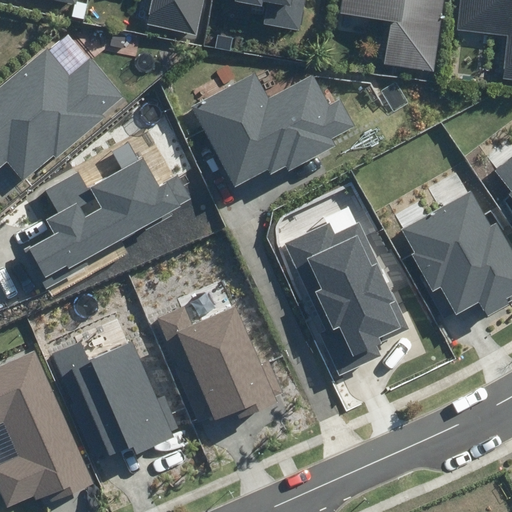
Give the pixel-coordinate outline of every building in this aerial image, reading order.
[(152,0),(147,25),(197,35),(204,0),(152,0)] [(264,23),(298,30),(304,0),(236,0),(236,2),(261,7),(262,1),(269,3),(264,23)] [(384,65),(434,72),(444,0),(342,0),(341,14),(390,21),(384,65)] [(507,35),(503,79),(511,80),(511,0),(460,0),(457,30),(507,35)] [(0,168),(8,162),(22,180),(53,154),(56,158),(105,117),(102,113),(123,96),(91,58),(70,76),(48,49),(0,88),(0,168)] [(234,187),(268,170),(270,174),(286,165),(289,171),(336,146),(331,138),(355,126),(341,99),(330,104),(314,74),(268,98),(255,73),(191,106),(234,187)] [(23,251),(45,289),(89,264),(86,258),(191,199),(177,174),(159,185),(144,158),(138,162),(128,143),(112,151),(122,169),(90,188),(101,208),(84,218),(75,204),(47,220),(54,234),(23,251)] [(511,157),(495,170),(511,192),(508,195),(511,200),(511,157)] [(410,254),(431,292),(441,286),(457,315),(479,303),(488,318),(511,305),(508,301),(511,299),(511,244),(500,222),(492,227),(472,191),(402,229),(415,252),(410,254)] [(318,334),(339,376),(380,356),(376,346),(410,329),(359,222),(334,233),(329,223),(284,245),(325,330),(318,334)] [(212,416),(214,422),(235,413),(238,419),(278,403),(276,396),(283,393),(269,360),(260,364),(236,306),(192,324),(186,307),(157,319),(199,422),(212,416)] [(107,453),(109,456),(132,446),(136,454),(176,437),(173,431),(178,429),(164,396),(157,399),(132,342),(89,360),(81,341),(52,354),(97,457),(107,453)] [(0,466),(0,490),(7,507),(33,496),(35,500),(47,495),(51,503),(93,484),(34,350),(0,365),(0,422),(4,421),(21,458),(0,466)]
